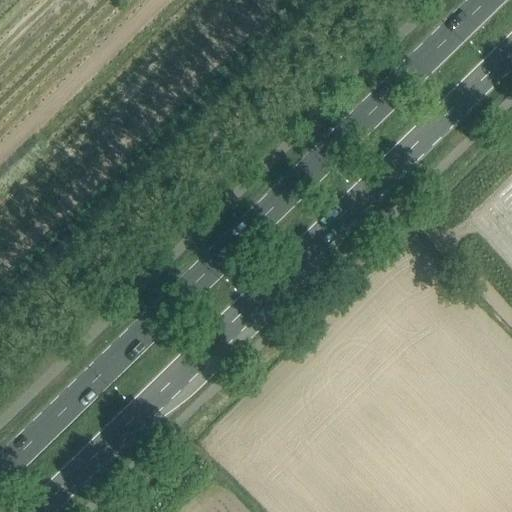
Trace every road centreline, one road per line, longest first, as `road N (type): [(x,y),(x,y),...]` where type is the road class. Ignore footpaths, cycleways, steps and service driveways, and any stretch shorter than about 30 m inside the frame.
road 1 (primary): [(486,0),(0,469)]
road 2 (primary): [(37,511),(511,51)]
